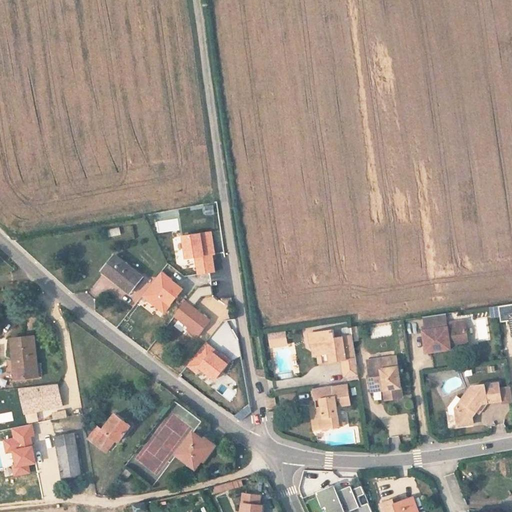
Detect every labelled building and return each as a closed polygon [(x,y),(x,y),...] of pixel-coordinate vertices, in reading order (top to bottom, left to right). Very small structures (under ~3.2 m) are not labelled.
[(184,259),(195,257),(197,275),(215,272),(212,255),(214,255),(211,232),(181,236),(184,259)] [(141,277),(113,256),(101,271),(128,293),(141,277)] [(183,289),(161,272),(141,297),(163,314),(183,289)] [(196,337),(208,321),(202,316),(192,308),(195,304),(198,300),(191,295),(174,316),(188,327),(187,329),(196,337)] [(192,308),(202,316),(199,307),(195,304),(192,308)] [(511,304),(498,307),(500,322),(510,321),(511,336),(511,304)] [(498,317),(497,307),(489,308),(491,318),(498,317)] [(469,344),(466,322),(443,325),(442,316),(435,317),(425,318),(427,332),(424,333),(427,354),(450,351),(450,346),(454,346),(469,344)] [(378,336),(392,335),(391,325),(377,326),(378,336)] [(271,347),(290,345),(288,330),(269,333),(271,347)] [(361,384),(355,346),(345,348),(343,338),(335,339),(334,331),(307,335),(309,348),(311,348),(312,357),(317,357),(319,365),(342,361),(344,374),(342,374),(344,386),(348,386),(361,384)] [(34,372),(31,336),(8,339),(12,374),(34,372)] [(196,374),(199,369),(214,381),(228,364),(214,352),(215,350),(205,343),(186,366),(196,374)] [(404,398),(398,358),(369,362),(374,388),(386,387),(387,392),(389,400),(404,398)] [(277,381),(278,388),(290,387),(290,380),(277,381)] [(19,389),(24,414),(25,413),(37,411),(62,406),(57,385),(19,389)] [(504,404),(502,391),(501,387),(475,390),(464,404),(468,408),(463,415),(459,415),(461,431),(477,429),(476,419),(485,407),(491,406),(504,404)] [(352,405),(349,390),(335,392),(334,388),(315,391),(317,403),(322,402),(322,408),(312,409),(315,423),(316,423),(318,433),(340,429),(337,408),(352,405)] [(511,405),(511,394),(511,390),(502,391),(504,404),(504,407),(511,405)] [(463,415),(468,408),(464,404),(458,411),(459,415),(463,415)] [(112,442),(131,422),(111,405),(99,420),(94,417),(84,430),(85,435),(108,453),(114,444),(112,442)] [(481,417),(491,406),(485,407),(479,415),(481,417)] [(37,411),(25,413),(27,423),(38,421),(37,411)] [(390,435),(410,434),(409,417),(389,418),(390,435)] [(30,436),(34,435),(32,425),(12,429),(13,438),(3,440),(6,453),(12,451),(15,466),(13,466),(14,475),(30,472),(28,465),(36,464),(30,436)] [(65,443),(64,432),(55,433),(56,445),(65,443)] [(193,472),(212,448),(196,435),(176,458),(193,472)] [(82,474),(76,442),(65,443),(56,445),(61,477),(82,474)] [(364,494),(360,486),(351,490),(350,486),(336,492),(333,486),(318,492),(315,493),(321,508),(324,507),(325,511),(347,511),(357,508),(358,511),(371,511),(368,503),(361,506),(357,496),(364,494)] [(417,511),(412,497),(394,503),(393,499),(380,503),(383,511),(417,511)] [(261,511),(262,505),(242,502),(240,511),(261,511)]
